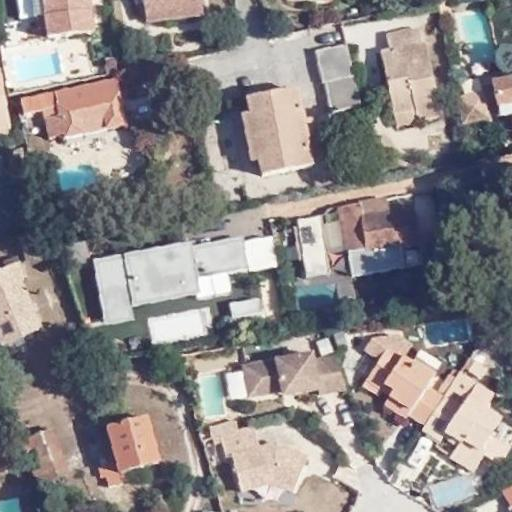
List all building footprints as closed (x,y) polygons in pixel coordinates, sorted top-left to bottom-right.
[(44,18),(41,0),(31,0),(34,19),(44,18)] [(88,0),(41,0),(44,18),(46,39),(93,33),(88,0)] [(143,0),(147,23),(201,16),(198,0),(143,0)] [(415,112),(417,123),(441,118),(425,45),(421,45),(418,30),(386,37),(389,52),(380,54),(394,116),(415,112)] [(330,114),(360,108),(346,46),(344,46),(315,52),(323,84),(324,84),(330,114)] [(511,80),(491,85),(496,107),(511,103),(511,80)] [(115,81),(56,94),(62,121),(42,125),(46,142),(65,138),(67,143),(84,139),(83,134),(102,130),(103,135),(125,130),(115,81)] [(305,137),(303,123),(297,91),(247,100),(251,117),(259,162),(262,177),(311,168),(305,137)] [(458,99),(463,125),(488,120),(482,94),(458,99)] [(50,95),(25,101),(28,115),(53,110),(50,95)] [(0,140),(11,138),(4,96),(0,96),(0,140)] [(511,103),(496,107),(498,118),(509,116),(511,127),(511,103)] [(396,129),(417,123),(415,112),(394,116),(396,129)] [(259,162),(251,117),(242,118),(251,163),(259,162)] [(313,121),(303,123),(305,137),(315,135),(313,121)] [(386,201),(360,205),(362,217),(387,214),(387,210),(386,201)] [(362,217),(360,205),(339,208),(345,253),(397,245),(398,251),(417,248),(411,206),(387,210),(387,214),(362,217)] [(135,323),(133,311),(232,292),(229,275),(250,271),(243,235),(92,265),(105,329),(135,323)] [(397,245),(345,253),(347,264),(418,254),(417,248),(398,251),(397,245)] [(41,331),(20,281),(25,279),(19,263),(0,271),(0,346),(1,348),(41,331)] [(385,290),(369,293),(374,320),(390,317),(385,290)] [(374,320),(369,293),(341,300),(346,324),(374,320)] [(231,319),(262,316),(260,301),(230,304),(231,319)] [(402,358),(433,379),(440,368),(409,348),(402,358)] [(425,427),(444,399),(436,394),(427,388),(433,379),(402,358),(400,361),(386,351),(362,387),(378,397),(381,392),(389,397),(386,402),(384,405),(405,420),(408,416),(425,427)] [(346,390),(335,357),(312,362),(310,355),(241,369),(247,399),(282,392),(283,396),(317,389),(319,396),(346,390)] [(476,362),(468,372),(480,381),(488,371),(476,362)] [(493,396),(460,374),(457,379),(444,399),(425,427),(422,431),(440,442),(446,434),(459,443),(450,458),(473,473),(484,456),(495,439),(491,436),(501,421),(484,410),(493,396)] [(436,394),(444,399),(457,379),(449,374),(436,394)] [(378,397),(386,402),(389,397),(381,392),(378,397)] [(131,423),(107,429),(116,463),(103,468),(109,489),(122,485),(119,474),(157,464),(146,419),(136,422),(135,416),(130,417),(131,423)] [(260,448),(254,427),(247,429),(252,450),(260,448)] [(247,429),(219,437),(226,458),(231,457),(240,493),(271,486),(293,493),(308,458),(276,444),(260,448),(252,450),(247,429)] [(41,486),(69,475),(50,430),(22,441),(41,486)] [(484,456),(495,464),(506,447),(495,439),(484,456)] [(468,473),(431,487),(438,506),(475,493),(468,473)]
